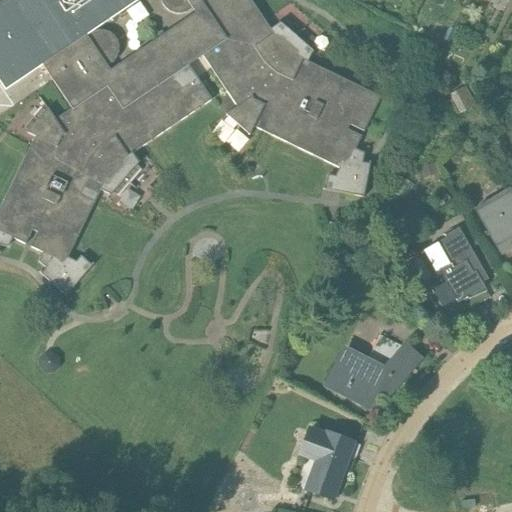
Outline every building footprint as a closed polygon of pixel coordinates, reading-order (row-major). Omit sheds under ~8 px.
[(0,253),(0,254),(1,252),(0,251),(0,245),(8,247),(12,239),(25,245),(33,231),(35,232),(37,233),(30,248),(44,254),(39,263),(46,269),(42,273),(40,271),(39,273),(66,296),(94,265),(92,264),(90,266),(81,258),(76,263),(67,259),(100,192),(111,197),(125,180),(139,164),(132,154),(212,101),(189,66),(203,57),(237,108),(227,114),(226,115),(234,123),(250,136),(251,136),(255,128),(339,169),(335,178),(328,176),(325,189),(323,188),(322,190),(363,198),(370,163),(369,162),(368,165),(362,164),(364,155),(355,151),(362,138),(346,130),(349,125),(364,133),(381,98),(308,63),(313,52),(295,37),(280,24),(271,30),(250,0),(0,0),(0,67),(30,47),(72,109),(56,120),(48,109),(31,128),(27,134),(35,138),(0,210),(0,253)] [(487,76),(481,87),(493,94),(500,84),(487,76)] [(459,114),(476,106),(466,87),(450,95),(459,114)] [(423,179),(438,176),(435,164),(420,168),(423,179)] [(511,195),(508,189),(476,209),(497,245),(511,236),(511,238),(511,195)] [(472,273),(465,263),(475,257),(459,231),(407,261),(444,324),(474,306),(490,298),(475,272),(472,273)] [(384,372),(345,352),(327,387),(369,408),(378,390),(390,396),(397,383),(399,384),(418,361),(404,349),(384,372)] [(60,363),(54,358),(45,358),(39,364),(39,374),(47,380),(54,379),(61,374),(60,363)] [(325,437),(309,431),(300,457),(317,463),(307,491),(333,500),(353,444),(326,434),(325,437)]
